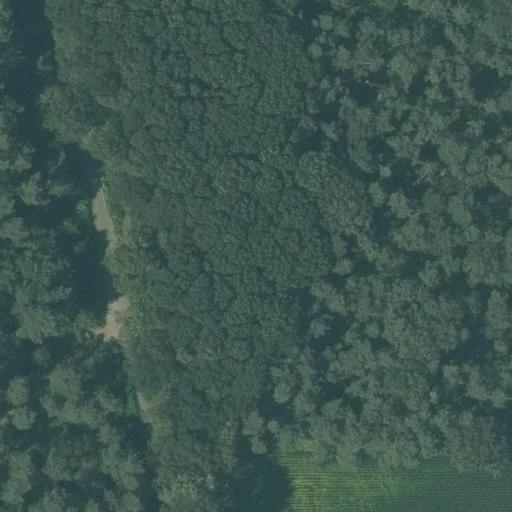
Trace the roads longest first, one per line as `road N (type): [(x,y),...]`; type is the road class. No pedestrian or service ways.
road 1 (unclassified): [(166,511),(35,0)]
road 2 (track): [(123,332),(90,349),(0,431)]
